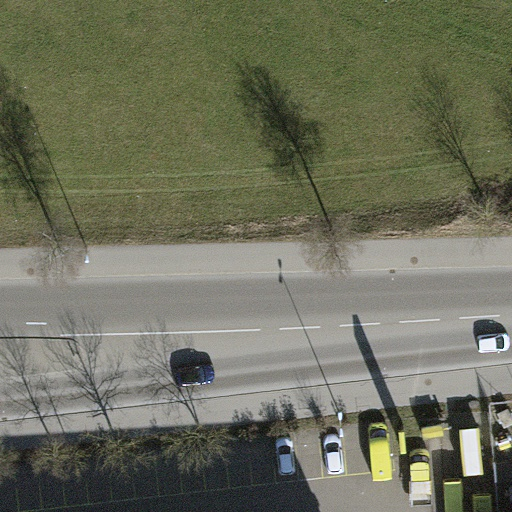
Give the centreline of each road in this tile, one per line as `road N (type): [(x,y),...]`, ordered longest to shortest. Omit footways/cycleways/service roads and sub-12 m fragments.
road 1 (primary): [(0,399),(74,391),(317,328)]
road 2 (primary): [(317,328),(0,309)]
road 3 (primary): [(317,328),(511,315)]
